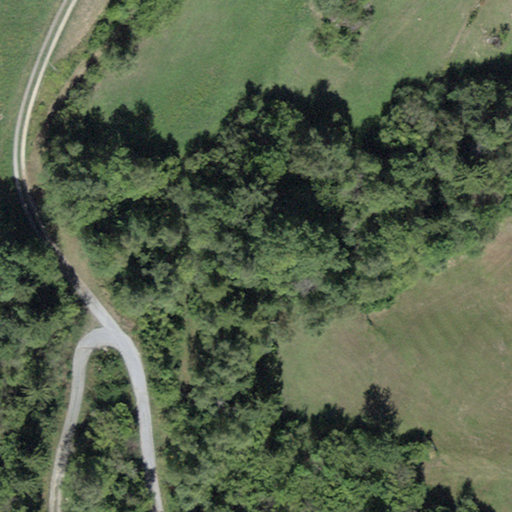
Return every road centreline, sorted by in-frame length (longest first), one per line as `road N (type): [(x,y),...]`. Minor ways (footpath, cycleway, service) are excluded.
road 1 (track): [(70,0),(24,115),(21,184),(41,234),(111,334)]
road 2 (track): [(111,334),(84,346),(54,511)]
road 3 (track): [(111,334),(129,356),(137,385),(152,511)]
